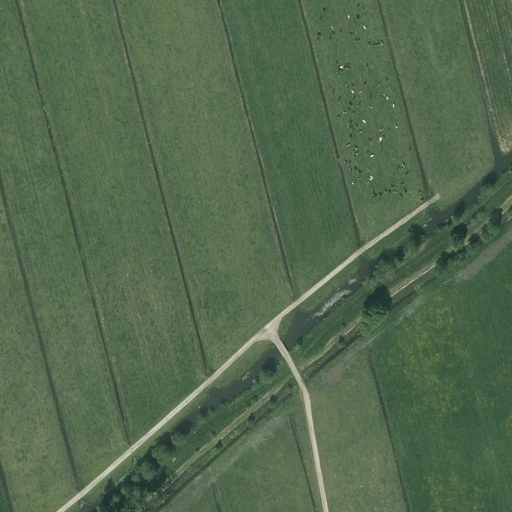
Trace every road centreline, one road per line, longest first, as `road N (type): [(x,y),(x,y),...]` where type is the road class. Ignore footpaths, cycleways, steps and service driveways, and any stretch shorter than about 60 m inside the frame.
road 1 (track): [(60,511),(298,303),(440,196)]
road 2 (track): [(326,511),(310,413),(294,371)]
